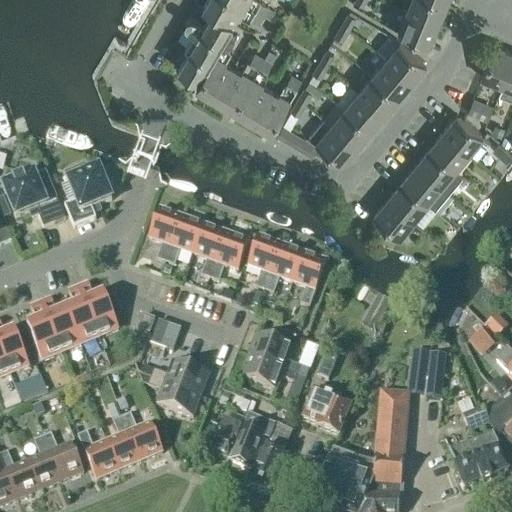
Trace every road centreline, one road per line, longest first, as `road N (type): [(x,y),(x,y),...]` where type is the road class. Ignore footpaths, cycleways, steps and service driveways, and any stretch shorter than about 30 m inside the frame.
road 1 (residential): [(489,25),(471,31),(346,184),(164,108)]
road 2 (residential): [(229,340),(130,301),(103,239)]
road 3 (residential): [(103,239),(127,215),(164,108)]
road 4 (residential): [(164,108),(128,85),(179,0)]
